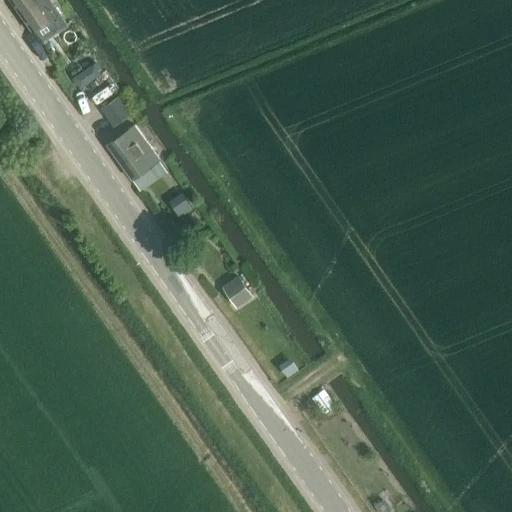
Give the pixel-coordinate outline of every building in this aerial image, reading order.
[(8,0),(28,27),(30,30),(31,29),(32,28),(33,28),(44,20),(50,29),(58,32),(66,26),(53,7),(48,0),(8,0)] [(72,58),(84,49),(70,29),(58,39),(72,58)] [(120,96),(103,108),(114,125),(132,113),(120,96)] [(132,177),(148,166),(158,159),(134,124),(108,143),(132,177)] [(237,307),(253,295),(239,275),(223,286),(237,307)]
